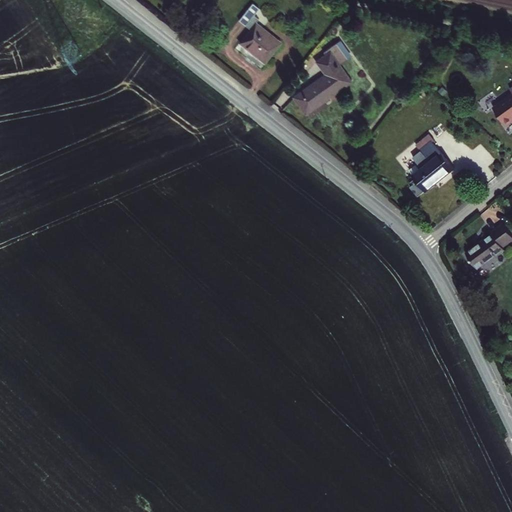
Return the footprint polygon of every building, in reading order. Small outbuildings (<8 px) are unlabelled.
[(253,15),(258,9),(252,4),(238,20),(250,30),(239,43),(255,55),(264,62),(280,43),(255,23),(258,19),(253,15)] [(350,57),(339,41),(335,43),(347,60),(350,57)] [(312,84),(293,97),(305,114),(350,82),(339,65),(347,60),(335,43),(323,52),(325,56),(316,62),(325,74),(312,84)] [(511,86),(511,88),(511,89),(511,93),(494,108),(506,125),(511,120),(511,86)] [(422,168),(410,178),(414,184),(410,186),(418,196),(442,177),(454,168),(432,141),(434,139),(429,133),(415,144),(421,150),(413,156),(422,168)] [(485,240),(467,254),(478,269),(505,250),(503,247),(511,239),(511,236),(503,224),(491,233),(493,234),(485,240)]
